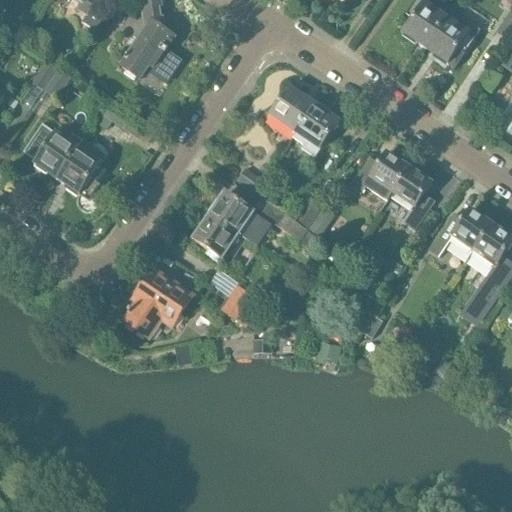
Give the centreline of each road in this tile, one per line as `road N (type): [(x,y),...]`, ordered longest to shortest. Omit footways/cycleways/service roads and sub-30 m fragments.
road 1 (residential): [(0,214),(93,277),(266,21)]
road 2 (residential): [(511,190),(266,21)]
